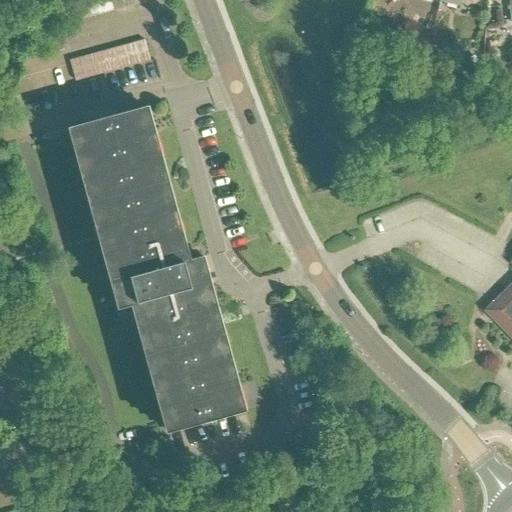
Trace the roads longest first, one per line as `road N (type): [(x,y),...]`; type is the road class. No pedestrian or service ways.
road 1 (tertiary): [(509,496),(374,348),(316,271)]
road 2 (residential): [(178,106),(226,279),(252,296),(316,271)]
road 3 (tertiary): [(316,271),(235,91)]
road 4 (residential): [(68,41),(152,17),(178,106)]
